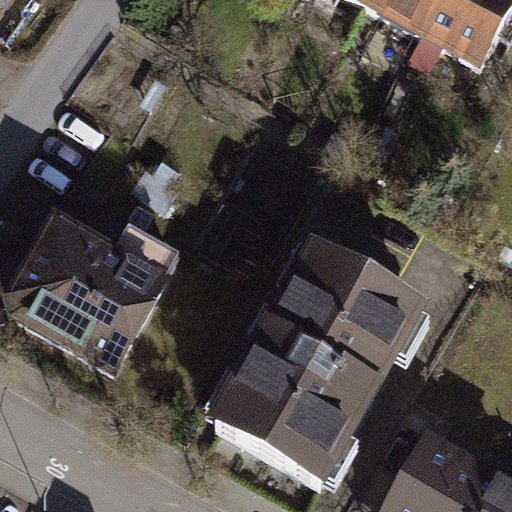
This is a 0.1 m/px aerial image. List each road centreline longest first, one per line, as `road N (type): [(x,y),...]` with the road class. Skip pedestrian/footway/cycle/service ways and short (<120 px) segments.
road 1 (residential): [(0,159),(113,0)]
road 2 (residential): [(152,511),(0,427)]
